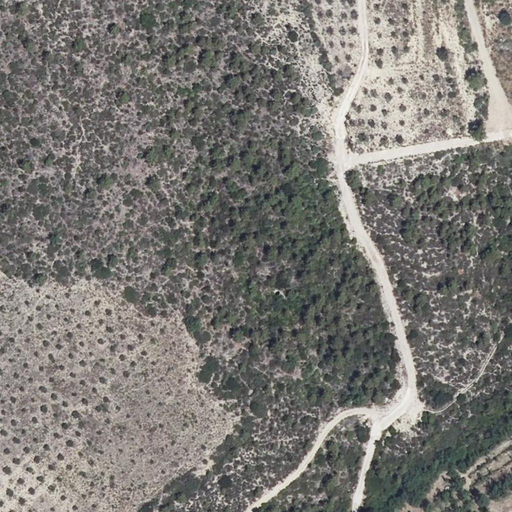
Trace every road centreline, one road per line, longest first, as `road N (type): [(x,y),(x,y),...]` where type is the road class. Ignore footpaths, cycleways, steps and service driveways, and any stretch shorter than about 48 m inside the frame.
road 1 (track): [(364,0),(365,53),(332,120),(351,213),(385,279),(413,399),(376,427),(357,511)]
road 2 (track): [(376,427),(369,411),(341,414),(303,468),(247,511)]
